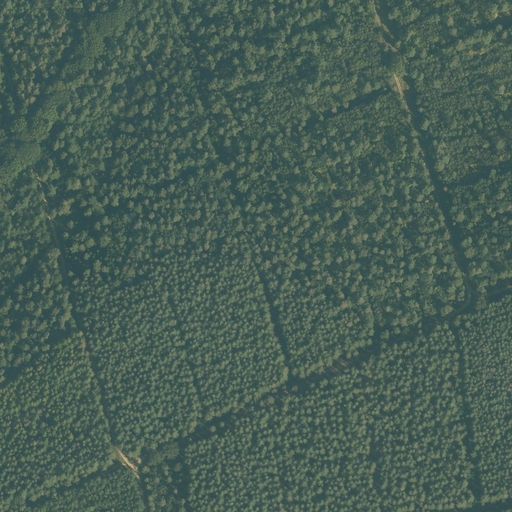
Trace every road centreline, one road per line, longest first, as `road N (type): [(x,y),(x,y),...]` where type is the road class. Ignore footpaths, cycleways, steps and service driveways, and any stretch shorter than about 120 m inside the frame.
road 1 (track): [(511,291),(132,465)]
road 2 (track): [(132,465),(95,387),(25,140)]
road 3 (track): [(469,311),(368,0)]
road 4 (track): [(25,140),(83,51),(137,0)]
road 5 (track): [(132,465),(4,511)]
road 6 (track): [(297,389),(257,265)]
